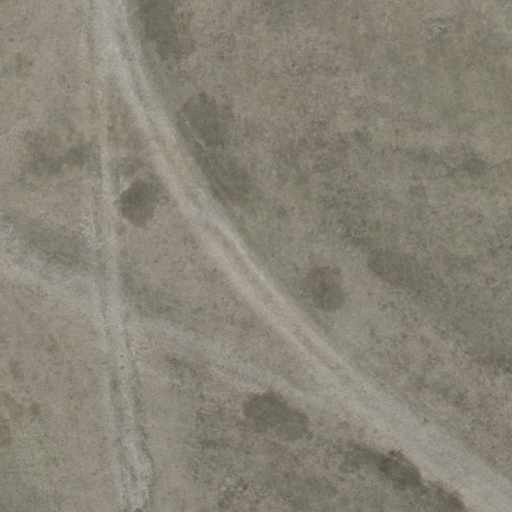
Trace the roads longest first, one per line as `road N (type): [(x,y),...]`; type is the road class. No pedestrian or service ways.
road 1 (track): [(0,241),(116,307),(382,417),(511,502)]
road 2 (track): [(104,0),(116,307)]
